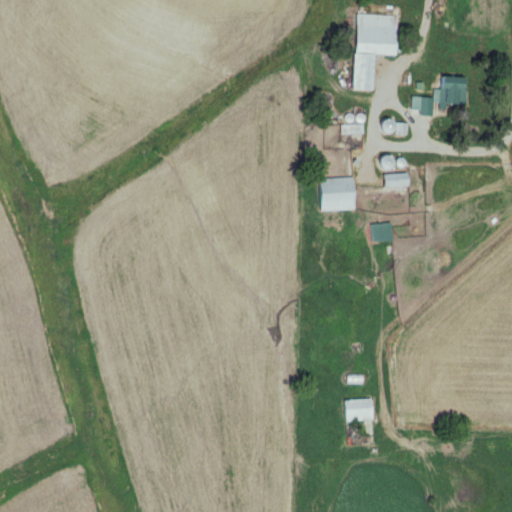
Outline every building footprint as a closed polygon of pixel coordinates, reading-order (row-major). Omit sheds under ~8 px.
[(392,56),(394,15),(349,13),(345,91),(366,91),(367,55),(392,56)] [(429,115),(429,105),(461,106),(462,77),(432,76),(431,97),(407,96),(406,114),(429,115)] [(404,174),(377,174),(377,188),(404,188),(404,174)] [(312,212),(348,211),(347,178),(311,179),(312,212)] [(366,223),(366,243),(386,243),(386,223),(366,223)] [(360,384),(358,372),(342,374),(343,386),(360,384)] [(338,401),(339,422),(368,421),(367,399),(338,401)]
